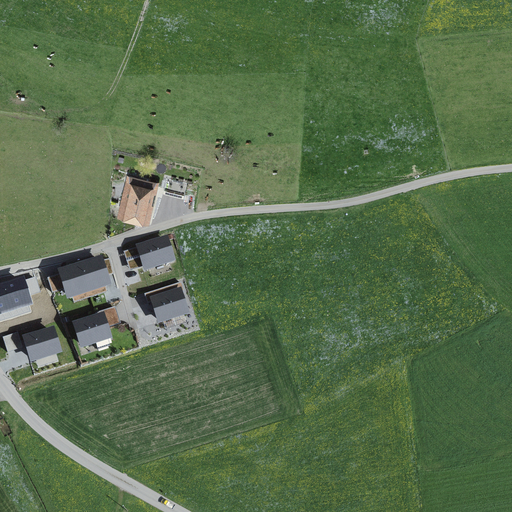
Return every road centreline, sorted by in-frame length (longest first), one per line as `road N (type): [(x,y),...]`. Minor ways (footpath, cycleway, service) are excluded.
road 1 (track): [(0,274),(187,218),(346,202),(511,168)]
road 2 (unclassified): [(0,379),(65,446),(178,511)]
